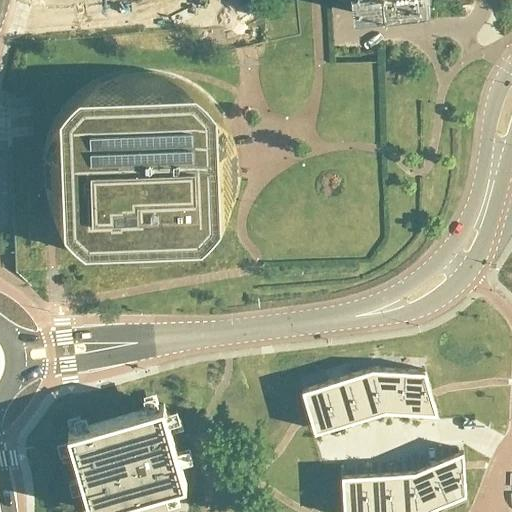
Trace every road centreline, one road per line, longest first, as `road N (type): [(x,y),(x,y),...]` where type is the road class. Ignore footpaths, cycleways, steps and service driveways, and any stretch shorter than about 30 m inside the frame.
road 1 (secondary): [(511,68),(496,95),(474,200),(450,249),(401,294),(355,318)]
road 2 (secondary): [(355,318),(410,312),(464,276),(494,217),(511,153)]
road 3 (secondary): [(143,343),(355,318)]
road 4 (residential): [(506,451),(464,430),(332,450)]
road 5 (unclassified): [(0,27),(172,10)]
road 6 (secondary): [(12,375),(143,343)]
road 7 (secondary): [(143,343),(10,347)]
